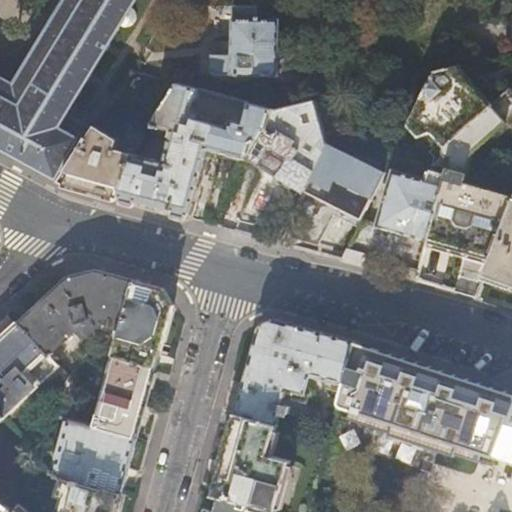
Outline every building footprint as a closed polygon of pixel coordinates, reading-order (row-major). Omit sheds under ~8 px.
[(0,0),(0,142),(62,176),(88,134),(89,135),(95,127),(66,113),(135,0),(0,0)] [(212,76),(278,79),(279,23),(257,22),(258,10),(234,9),(232,59),(213,58),(212,76)] [(132,73),(178,86),(192,89),(197,73),(143,55),(132,73)] [(432,153),(435,157),(490,107),(473,89),(456,69),(436,74),(409,128),(418,138),(416,139),(424,148),(428,145),(430,148),(433,146),(436,149),(432,153)] [(198,91),(192,89),(178,86),(152,126),(159,128),(161,127),(174,130),(166,161),(135,153),(134,154),(131,159),(121,200),(155,209),(192,220),(209,149),(246,158),(250,143),(256,140),(262,130),(266,131),(271,111),(247,104),(242,124),(229,120),(227,129),(194,119),(195,114),(191,113),(198,91)] [(490,107),(435,157),(435,158),(432,164),(447,168),(467,173),(473,155),(509,123),(511,124),(511,97),(507,91),(490,107)] [(212,99),(231,104),(232,100),(213,95),(212,99)] [(275,112),(271,111),(266,131),(262,130),(256,140),(250,143),(246,158),(248,159),(272,173),(302,190),(328,147),(324,145),(313,103),(275,112)] [(96,125),(95,127),(89,135),(88,134),(62,176),(59,181),(65,185),(90,191),(121,200),(131,159),(134,154),(115,150),(116,140),(96,125)] [(328,147),(302,190),(330,207),(361,225),(363,220),(383,180),(328,147)] [(511,196),(463,185),(467,173),(447,168),(445,175),(446,176),(427,246),(443,251),(465,256),(453,292),(462,294),(476,298),(485,273),(502,231),(493,229),(495,219),(506,222),(511,206),(511,196)] [(378,224),(363,220),(361,225),(343,261),(364,267),(367,256),(390,262),(420,270),(427,246),(446,176),(445,175),(429,170),(426,180),(393,171),(378,224)] [(511,206),(506,222),(502,231),(485,273),(511,282),(511,206)] [(131,298),(136,281),(97,271),(80,275),(69,278),(40,304),(19,323),(49,356),(77,329),(80,333),(83,335),(86,335),(89,335),(92,333),(94,330),(95,326),(102,325),(122,330),(131,298)] [(149,285),(136,281),(131,298),(154,305),(161,316),(156,334),(146,342),(120,335),(114,355),(157,366),(162,345),(173,306),(164,289),(149,285)] [(341,394),(356,342),(312,330),(276,320),(260,329),(248,374),(236,414),(278,426),(287,390),(316,397),(317,393),(313,387),(320,383),(325,390),(341,394)] [(58,366),(49,356),(19,323),(9,332),(0,340),(0,413),(3,417),(58,366)] [(511,392),(356,342),(341,394),(340,398),(357,403),(358,398),(488,439),(487,444),(496,447),(493,456),(497,457),(498,456),(511,461),(511,392)] [(140,428),(157,366),(114,355),(99,411),(94,427),(64,420),(57,449),(61,450),(55,477),(64,479),(122,494),(130,466),(140,428)] [(0,422),(5,418),(3,417),(0,413),(0,511),(13,511),(14,511),(0,499),(0,422)] [(278,426),(236,414),(226,453),(214,496),(223,498),(273,511),(275,511),(290,461),(270,455),(278,426)] [(117,511),(122,494),(64,479),(59,497),(65,498),(60,511),(117,511)] [(273,511),(223,498),(218,511),(273,511)]
